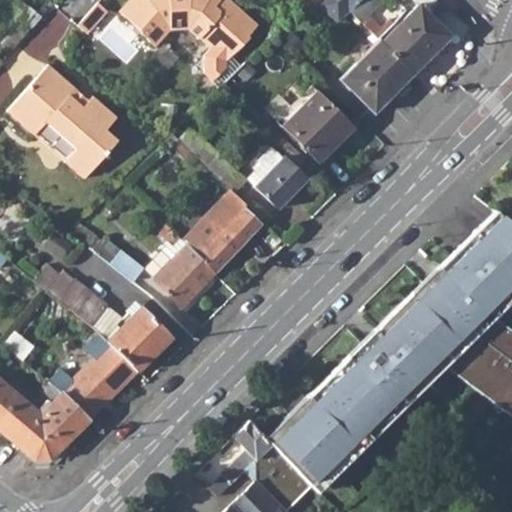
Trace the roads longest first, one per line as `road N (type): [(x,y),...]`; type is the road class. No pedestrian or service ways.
road 1 (tertiary): [(86,511),(511,82)]
road 2 (unknown): [(414,182),(511,263)]
